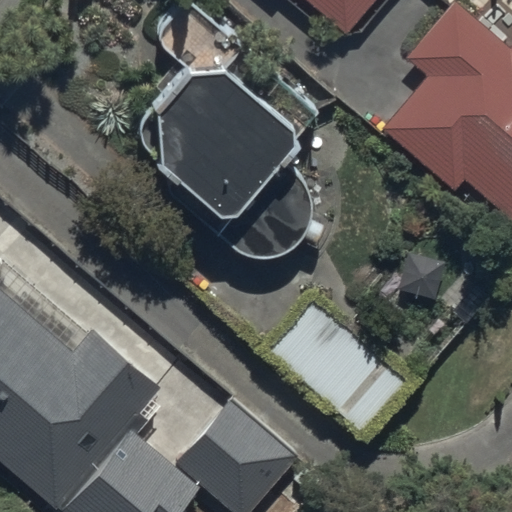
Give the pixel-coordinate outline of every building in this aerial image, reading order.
[(287,145),(287,122),(217,62),(241,34),(201,0),(172,0),(160,14),(163,38),(185,57),(149,97),(148,98),(147,99),(146,100),(145,101),(144,103),(143,104),(142,105),(142,107),(141,108),(140,109),(140,111),(140,112),(139,114),(139,115),(139,117),(139,118),(139,120),(139,121),(139,123),(140,124),(140,126),(140,127),(141,128),(142,130),(142,131),(143,132),(144,134),(145,135),(146,136),(147,137),(148,138),(149,139),(150,140),(151,141),(151,142),(153,162),(214,217),(215,218),(217,222),(221,225),(224,228),(228,231),(232,233),(236,235),(240,237),(244,239),(249,239),(253,240),(258,240),(262,240),(267,239),(271,238),(276,237),(280,235),(284,233),(288,230),(291,228),(295,224),(298,221),(301,217),(303,214),(305,209),(307,205),(308,201),(309,196),(310,192),(310,187),(309,183),(309,178),(308,174),(306,169),(305,165),(302,161),(300,157),(297,154),(294,150),(291,147),(287,145)] [(299,0),(342,37),(374,0),(299,0)] [(455,4),(404,60),(426,80),(378,133),(508,249),(511,244),(511,50),(510,53),(455,4)] [(349,444),(403,385),(307,298),(253,358),(349,444)] [(0,299),(0,466),(51,511),(175,511),(198,487),(225,511),(248,511),(293,463),(231,406),(173,469),(138,438),(145,430),(133,419),(153,397),(84,334),(62,358),(0,299)]
